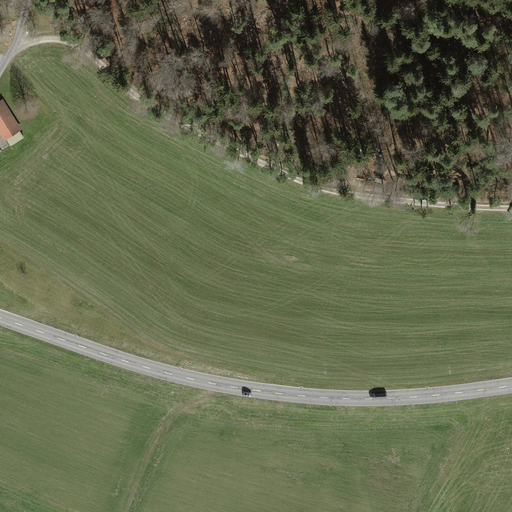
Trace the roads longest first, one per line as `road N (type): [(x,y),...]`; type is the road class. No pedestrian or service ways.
road 1 (track): [(15,44),(59,39),(83,48),(178,121),(328,190),(511,207)]
road 2 (tertiary): [(0,316),(217,385),(337,399),(511,385)]
road 3 (track): [(217,385),(213,397),(167,424),(127,511)]
